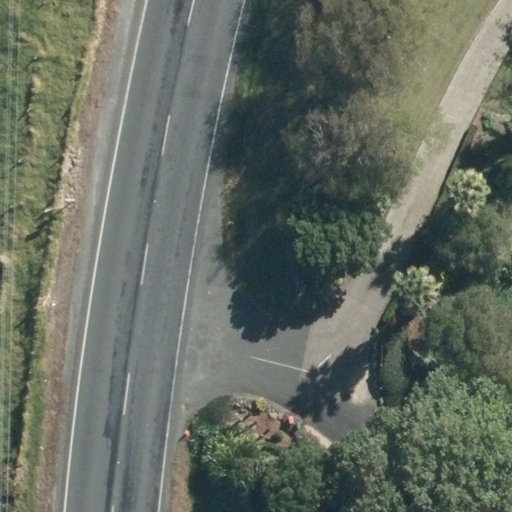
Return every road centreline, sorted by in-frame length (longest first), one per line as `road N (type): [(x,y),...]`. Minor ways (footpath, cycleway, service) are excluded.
road 1 (track): [(126,388),(307,362),(511,13)]
road 2 (secondary): [(115,511),(126,388),(198,0)]
road 3 (track): [(307,362),(417,511)]
